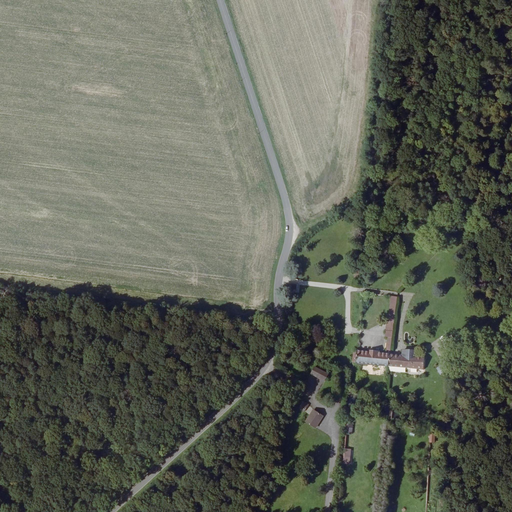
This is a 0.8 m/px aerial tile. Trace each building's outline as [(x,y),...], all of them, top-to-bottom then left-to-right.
[(385,355),(388,355),(396,297),(391,296),(385,337),(387,337),(385,355)] [(358,364),(388,367),(388,355),(385,355),(379,354),(379,352),(369,351),(368,353),(355,352),(354,362),(358,364)] [(388,355),(388,367),(424,369),(425,360),(417,359),(402,357),(388,355)] [(436,367),(440,376),(448,372),(443,364),(436,367)] [(323,374),(309,369),(307,376),(321,381),(323,374)] [(308,405),(303,402),(300,408),(305,411),(308,405)] [(306,422),(316,428),(324,416),(314,409),(306,422)]
